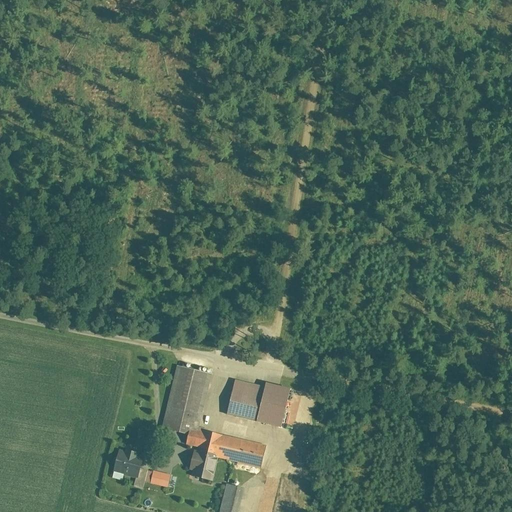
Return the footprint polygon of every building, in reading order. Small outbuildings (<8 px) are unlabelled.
[(210,373),(177,365),(163,426),(188,432),(189,427),(198,429),(210,373)] [(234,379),(226,412),(279,425),(288,388),(263,382),(262,386),(234,379)] [(198,429),(189,427),(188,432),(185,443),(198,446),(197,454),(193,453),(190,469),(194,470),(192,477),(212,481),(217,457),(259,467),(264,444),(198,429)] [(116,449),(111,470),(137,476),(139,467),(142,455),(116,449)] [(135,485),(143,487),(145,480),(148,469),(139,467),(137,476),(135,485)] [(145,480),(167,486),(169,475),(148,469),(145,480)] [(236,511),(242,488),(227,484),(219,511),(236,511)]
